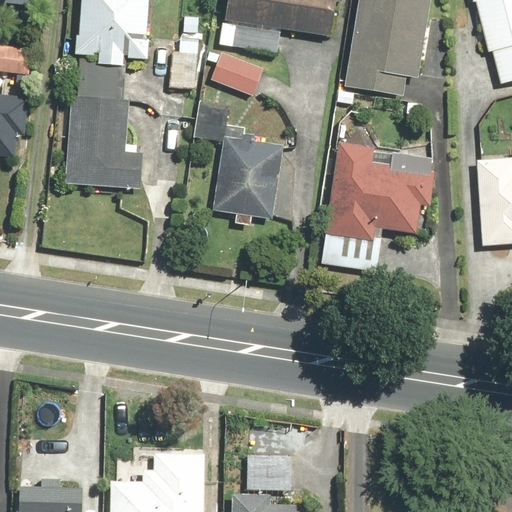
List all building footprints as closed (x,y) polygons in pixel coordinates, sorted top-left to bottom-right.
[(150,149),(132,148),(134,103),(152,104),(153,62),(155,0),(86,0),(85,36),(84,36),(81,36),(80,57),(83,57),(82,97),(74,96),(70,186),(149,189),(150,149)] [(225,24),(223,46),(234,46),(234,50),(286,55),(288,35),(343,40),(345,7),(349,8),(349,0),(232,0),(230,25),(225,24)] [(435,0),(362,0),(350,90),(410,98),(412,80),(424,82),(435,0)] [(511,81),(511,0),(477,0),(492,57),(497,56),(505,84),(511,81)] [(184,38),(183,53),(172,52),(171,89),(203,90),(205,39),(184,38)] [(35,48),(0,46),(0,73),(34,75),(35,48)] [(268,71),(225,52),(213,80),(256,98),(268,71)] [(0,158),(30,161),(36,98),(0,94),(0,158)] [(281,221),(287,153),(301,155),(302,139),(288,138),(287,145),(226,140),(220,214),(240,215),(239,225),(258,226),(258,219),(281,221)] [(443,158),(341,146),(327,267),(382,274),(387,234),(422,238),(425,210),(437,211),(443,158)] [(511,159),(483,160),(486,247),(511,246),(511,159)] [(116,484),(116,511),(209,511),(211,456),(157,454),(156,473),(145,472),(145,485),(116,484)] [(254,496),(236,495),(235,511),(315,511),(317,458),(255,456),(254,496)] [(45,487),(25,486),(24,511),(94,511),(96,491),(66,490),(66,481),(46,480),(45,487)]
